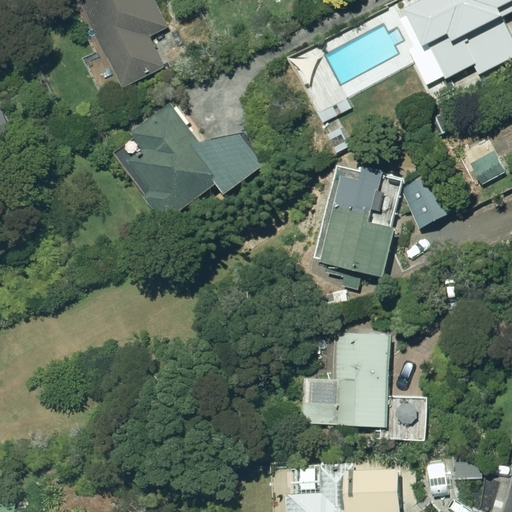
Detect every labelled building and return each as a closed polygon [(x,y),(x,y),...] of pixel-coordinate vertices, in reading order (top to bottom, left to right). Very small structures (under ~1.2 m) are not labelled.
[(75,0),(120,85),(164,63),(150,36),(168,27),(153,0),(75,0)] [(511,28),(511,0),(407,0),(398,5),(437,81),(485,58),(479,45),(511,28)] [(337,115),(352,108),(318,46),(285,64),(336,156),(354,146),(337,115)] [(145,197),(165,222),(218,182),(226,193),(266,163),(242,131),(201,138),(173,100),(132,131),(146,148),(129,160),(153,191),(145,197)] [(4,106),(0,108),(0,155),(23,145),(4,106)] [(456,128),(448,111),(425,121),(432,139),(456,128)] [(473,162),(486,184),(507,172),(495,150),(473,162)] [(371,218),(384,166),(363,161),(359,176),(341,172),(321,258),(331,261),(328,272),(345,277),(343,285),(360,289),(363,275),(373,278),(375,271),(384,274),(398,225),(371,218)] [(403,187),(421,227),(458,210),(440,170),(403,187)] [(427,439),(429,396),(390,394),(392,334),(334,331),(329,423),(372,425),(372,438),(427,439)] [(439,456),(440,482),(486,480),(485,454),(439,456)] [(288,511),(402,511),(401,467),(357,469),(357,463),(320,465),(320,492),(288,493),(288,511)] [(0,511),(16,511),(17,504),(0,503),(0,511)]
